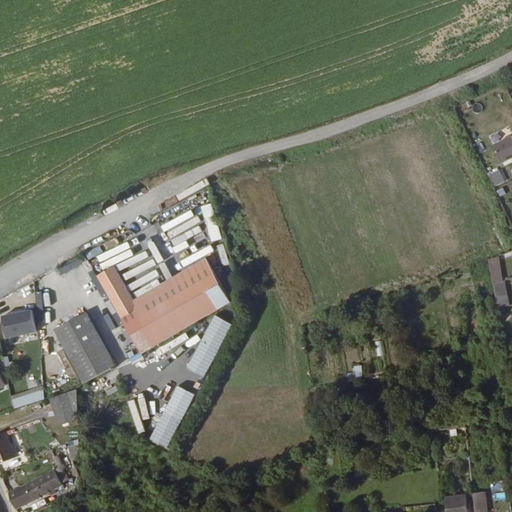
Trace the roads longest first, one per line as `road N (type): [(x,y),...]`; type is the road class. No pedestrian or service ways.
road 1 (track): [(511,58),(166,190)]
road 2 (residential): [(0,284),(166,190)]
